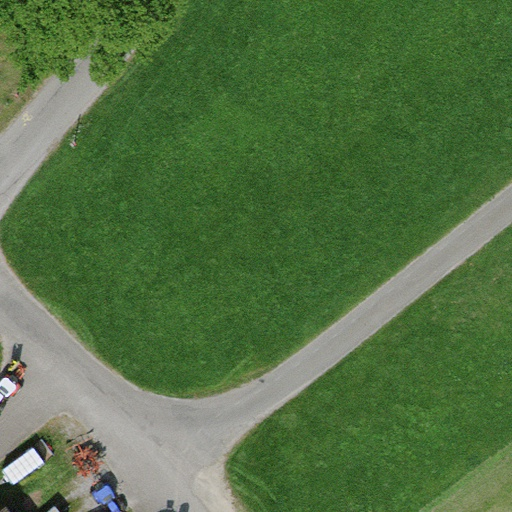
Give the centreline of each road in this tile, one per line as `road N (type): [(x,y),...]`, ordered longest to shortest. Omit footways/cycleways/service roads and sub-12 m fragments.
road 1 (unclassified): [(511,209),(326,355),(162,469)]
road 2 (unclassified): [(0,182),(147,0)]
road 3 (unclassified): [(162,469),(78,373),(0,308)]
